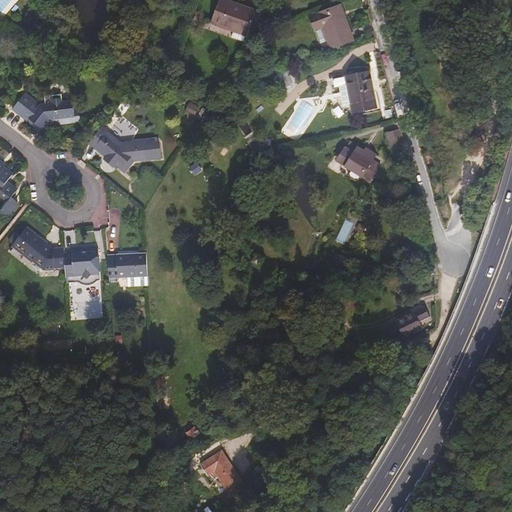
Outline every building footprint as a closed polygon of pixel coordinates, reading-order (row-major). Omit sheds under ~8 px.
[(249,37),(258,13),(220,0),(212,25),(249,37)] [(353,42),(341,6),(311,18),(316,31),(324,28),(332,49),(353,42)] [(33,28),(25,25),(21,34),(29,37),(33,28)] [(316,31),(322,45),(329,42),(324,28),(316,31)] [(355,115),(378,109),(368,74),(346,81),(347,88),(340,90),(345,110),(353,108),(355,115)] [(27,91),(25,95),(41,105),(46,105),(27,91)] [(41,105),(25,95),(17,107),(38,121),(47,128),(51,123),(55,124),(77,122),(76,113),(76,103),(64,104),(64,101),(55,101),(55,105),(46,105),(41,105)] [(38,121),(17,107),(15,110),(36,124),(38,121)] [(38,121),(36,124),(42,128),(37,135),(44,140),(55,124),(51,123),(47,128),(38,121)] [(99,134),(92,143),(103,152),(102,154),(108,159),(119,166),(131,176),(139,164),(162,159),(160,144),(158,140),(118,148),(108,139),(110,136),(102,130),(99,134)] [(332,149),(330,145),(325,146),(323,150),(325,154),(331,153),(332,149)] [(370,186),(384,165),(366,153),(364,156),(349,147),(337,165),(351,174),(348,179),(359,187),(363,182),(370,186)] [(119,166),(108,159),(107,161),(116,169),(119,166)] [(2,212),(9,217),(20,203),(14,198),(18,193),(18,188),(9,183),(15,175),(3,165),(3,163),(0,160),(0,194),(10,202),(2,212)] [(417,201),(419,190),(416,178),(406,180),(409,193),(417,201)] [(69,269),(68,256),(68,251),(58,251),(51,248),(51,247),(31,230),(16,249),(37,264),(39,262),(50,271),(69,269)] [(104,282),(103,276),(101,251),(90,251),(90,253),(75,254),(75,256),(68,256),(69,269),(70,279),(71,282),(72,282),(73,285),(81,284),(89,288),(93,287),(99,282),(104,282)] [(113,275),(113,284),(124,283),(124,279),(151,277),(148,255),(111,257),(113,275)] [(264,265),(267,258),(260,255),(256,261),(264,265)] [(395,325),(402,341),(421,331),(418,324),(428,319),(424,310),(395,325)] [(197,439),(205,434),(201,427),(192,433),(197,439)] [(251,490),(227,453),(207,466),(213,476),(221,471),(238,498),(251,490)]
